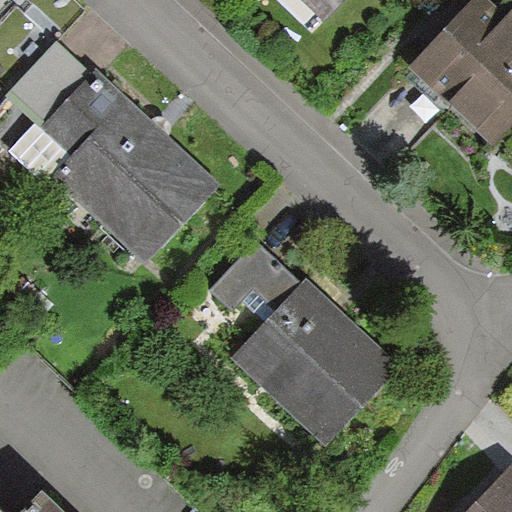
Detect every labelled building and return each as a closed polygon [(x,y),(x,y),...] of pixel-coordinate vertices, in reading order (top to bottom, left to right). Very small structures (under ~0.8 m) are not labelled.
[(286,0),(311,22),(331,0),(286,0)] [(511,2),(509,0),(458,0),(408,63),(487,127),(511,96),(511,2)] [(60,43),(7,100),(66,153),(44,177),(139,264),(213,183),(60,43)] [(262,235),(213,285),(229,301),(245,285),(261,301),(217,347),(315,442),(394,362),(262,235)] [(511,511),(511,479),(479,511),(511,511)]
